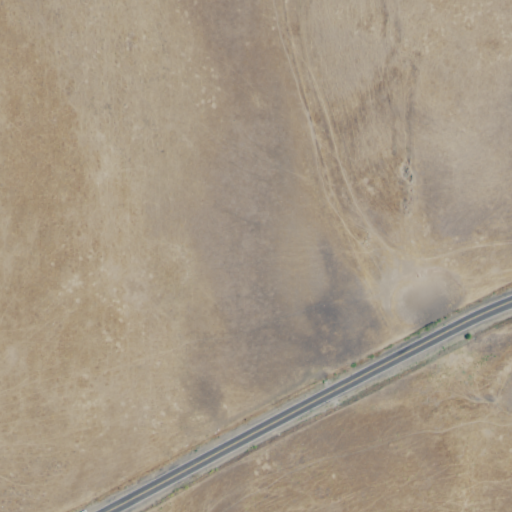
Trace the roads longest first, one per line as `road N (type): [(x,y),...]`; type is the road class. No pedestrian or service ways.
road 1 (track): [(367,511),(400,362),(312,104),(300,0)]
road 2 (tertiary): [(112,511),(511,309)]
